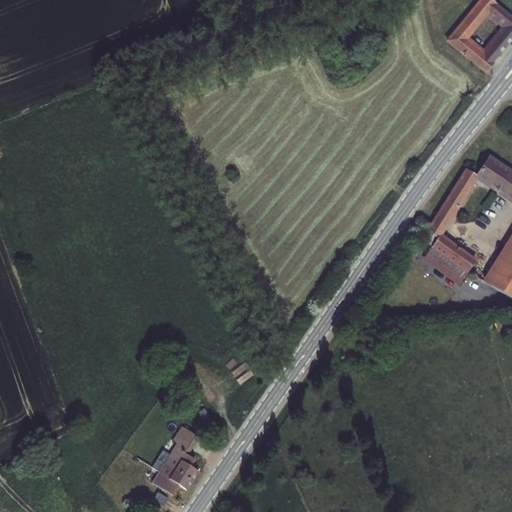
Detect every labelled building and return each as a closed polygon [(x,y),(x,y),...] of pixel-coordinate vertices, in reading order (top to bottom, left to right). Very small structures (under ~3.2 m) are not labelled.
[(511,18),(489,0),(480,0),(447,41),(485,73),(511,40),(511,18)] [(511,173),(489,158),(476,177),(465,169),(423,232),(434,240),(428,248),(467,274),(476,260),(442,238),(445,232),(442,230),(476,179),(511,201),(511,200),(511,173)] [(511,230),(480,281),(511,301),(511,230)] [(467,274),(428,248),(422,260),(458,286),(467,274)] [(338,346),(340,357),(373,352),(372,339),(340,343),(339,345),(338,346)] [(175,441),(161,463),(173,470),(187,479),(194,468),(185,463),(188,458),(181,454),(192,437),(175,427),(168,437),(175,441)] [(160,473),(156,479),(161,482),(164,476),(160,473)] [(153,500),(163,506),(167,499),(157,493),(153,500)]
